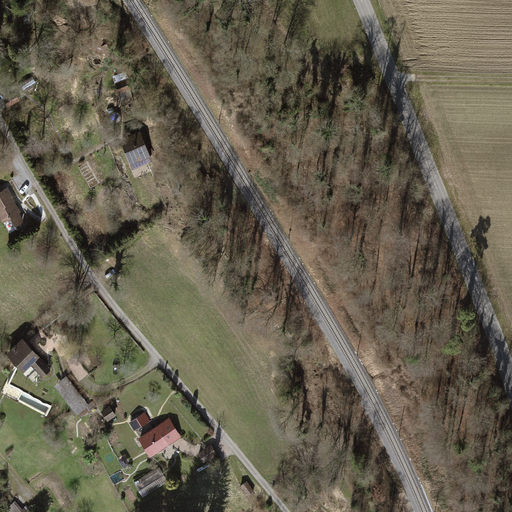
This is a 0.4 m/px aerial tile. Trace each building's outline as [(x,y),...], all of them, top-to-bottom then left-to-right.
[(125,71),(115,76),(121,89),(131,84),(125,71)] [(5,98),(10,106),(20,100),(16,92),(5,98)] [(150,157),(141,131),(122,138),(132,164),(150,157)] [(28,221),(10,188),(0,193),(0,211),(6,222),(13,218),(18,227),(28,221)] [(52,368),(24,339),(9,353),(26,371),(34,364),(45,375),(52,368)] [(81,417),(92,409),(68,376),(57,384),(81,417)] [(107,420),(116,414),(110,405),(101,410),(107,420)] [(151,419),(146,412),(133,421),(138,428),(151,419)] [(182,439),(170,418),(141,435),(153,456),(182,439)] [(218,452),(214,445),(201,452),(206,459),(218,452)] [(165,482),(160,470),(137,481),(143,493),(165,482)] [(25,511),(17,501),(5,510),(6,511),(25,511)]
